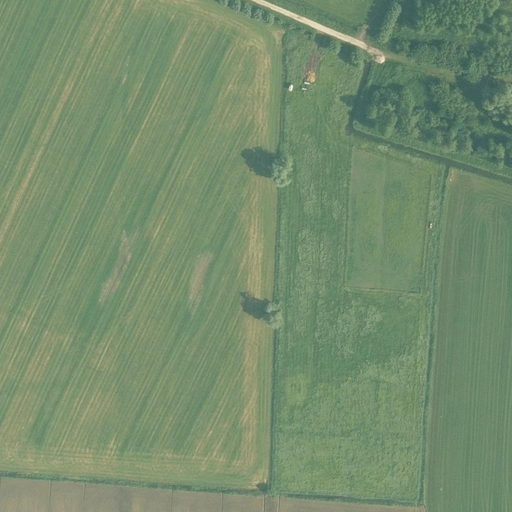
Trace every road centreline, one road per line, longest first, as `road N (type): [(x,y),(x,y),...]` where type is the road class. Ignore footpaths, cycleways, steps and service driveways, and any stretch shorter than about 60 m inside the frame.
road 1 (track): [(511,127),(450,71),(367,49)]
road 2 (unclassified): [(367,49),(252,0)]
